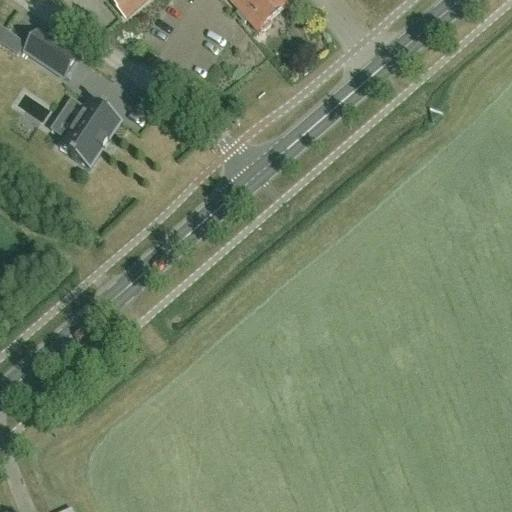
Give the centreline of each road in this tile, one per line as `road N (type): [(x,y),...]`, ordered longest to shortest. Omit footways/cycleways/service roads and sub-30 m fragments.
road 1 (primary): [(0,399),(254,175)]
road 2 (unclassified): [(254,175),(194,113),(32,0)]
road 3 (primary): [(254,175),(458,0)]
